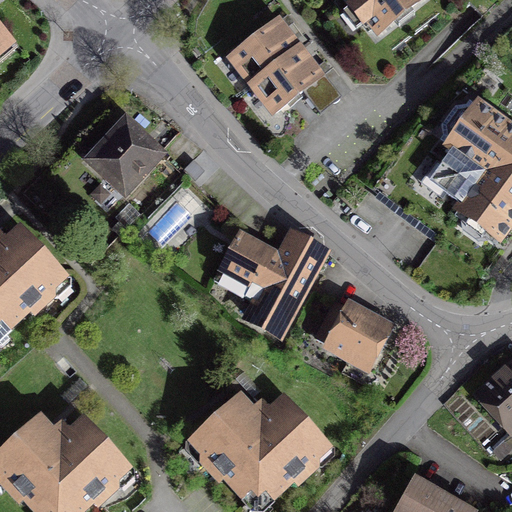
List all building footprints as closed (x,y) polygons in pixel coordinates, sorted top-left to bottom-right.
[(353,0),(379,33),(422,0),(353,0)] [(253,87),(297,53),(275,25),(231,59),(253,87)] [(297,53),(253,87),(275,114),(318,81),(297,53)] [(511,132),(469,101),(465,106),(456,107),(442,124),(443,136),(440,141),(454,151),(432,182),(463,205),(459,211),(499,240),(511,222),(511,132)] [(125,126),(91,162),(125,194),(159,157),(125,126)] [(0,337),(1,337),(28,311),(32,316),(50,298),(50,291),(62,280),(19,234),(7,246),(0,238),(0,337)] [(279,262),(240,242),(225,271),(251,284),(244,298),(258,305),(250,322),(279,337),(309,279),(310,280),(321,260),(316,257),(320,250),(292,236),(279,262)] [(386,329),(349,310),(340,328),(326,321),(316,340),(366,366),(386,329)] [(511,370),(482,397),(510,428),(511,426),(511,370)] [(240,401),(193,443),(205,456),(205,463),(220,481),(226,477),(251,505),(266,504),(292,481),(295,484),(314,467),(313,460),(325,449),(284,402),(271,414),(262,404),(251,413),(240,401)] [(40,423),(0,460),(0,471),(6,478),(5,484),(21,503),(25,499),(36,511),(81,511),(92,502),(96,506),(114,489),(114,483),(126,471),(83,425),(70,436),(61,426),(51,436),(40,423)] [(504,443),(493,453),(499,461),(511,451),(504,443)] [(436,511),(443,501),(414,484),(397,511),(436,511)] [(463,511),(443,501),(436,511),(463,511)]
